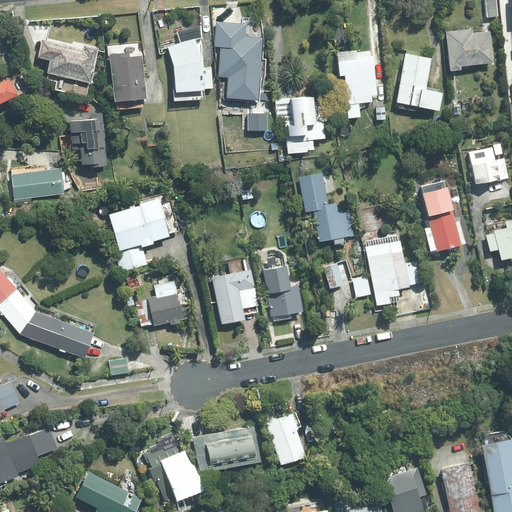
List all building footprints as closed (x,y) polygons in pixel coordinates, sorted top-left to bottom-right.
[(496,0),(485,0),(488,16),(498,14),(496,0)] [(259,97),(263,36),(246,35),(247,22),(217,20),(215,45),(221,45),(219,76),(229,77),(228,95),(259,97)] [(473,27),(447,30),(451,67),(461,66),(461,63),(493,60),(490,30),(474,32),(473,27)] [(196,37),(168,45),(175,67),(176,89),(213,87),(212,67),(202,67),(202,55),(196,37)] [(84,48),(42,38),(38,56),(50,58),(47,71),(91,81),(99,47),(85,44),(84,48)] [(111,53),(115,99),(147,96),(143,55),(130,56),(130,51),(111,53)] [(432,57),(406,52),(398,100),(440,107),(443,90),(426,87),(432,57)] [(375,56),(339,60),(340,74),(345,73),(349,116),(360,114),(359,101),(373,100),(372,94),(379,93),(375,56)] [(0,81),(0,101),(18,93),(10,76),(0,81)] [(314,94),(292,96),(294,116),(285,116),(287,140),(325,136),(324,120),(316,120),(314,94)] [(386,107),(375,107),(375,119),(385,119),(386,107)] [(108,163),(102,112),(92,113),(92,117),(69,120),(73,148),(81,147),(83,166),(108,163)] [(267,112),(248,112),(249,129),(268,128),(267,112)] [(502,142),(469,148),(475,181),(508,175),(502,142)] [(62,166),(11,172),(15,199),(66,192),(62,166)] [(323,173),(300,177),(306,210),(315,208),(320,239),(353,233),(349,209),(339,211),(337,202),(328,203),(326,193),(335,192),(332,175),(323,176),(323,173)] [(447,179),(421,185),(431,224),(425,226),(431,251),(462,243),(447,179)] [(161,197),(110,213),(120,246),(115,247),(122,270),(148,262),(142,243),(172,234),(161,197)] [(511,219),(488,226),(490,232),(486,233),(490,249),(499,247),(501,258),(511,255),(511,256),(511,219)] [(401,239),(365,245),(377,303),(391,301),(389,294),(400,292),(399,286),(423,281),(419,259),(405,262),(401,239)] [(330,288),(343,285),(342,280),(352,277),(348,261),(324,266),(330,288)] [(286,263),(263,267),(272,315),(303,309),(298,283),(290,284),(286,263)] [(251,267),(212,276),(222,322),(245,317),(243,306),(259,302),(251,267)] [(0,268),(0,303),(17,288),(0,268)] [(137,274),(126,278),(130,289),(141,286),(137,274)] [(154,323),(154,324),(188,316),(182,288),(177,290),(175,281),(155,285),(157,294),(148,296),(148,298),(137,300),(142,325),(154,323)] [(369,281),(352,283),(354,296),(371,294),(369,281)] [(17,288),(0,303),(0,308),(20,332),(36,310),(17,288)] [(36,310),(20,332),(85,356),(94,332),(36,310)] [(126,357),(109,360),(111,374),(128,371),(126,357)] [(0,409),(20,400),(11,380),(0,384),(0,409)] [(291,412),(266,420),(281,462),(306,453),(291,412)] [(254,424),(194,436),(200,470),(260,458),(254,424)] [(4,432),(0,433),(0,479),(19,472),(19,471),(41,462),(38,454),(58,447),(49,426),(7,442),(4,432)] [(511,511),(511,436),(483,442),(494,511),(511,511)] [(152,466),(149,467),(164,502),(188,492),(181,474),(190,470),(179,444),(164,450),(163,448),(152,453),(151,451),(147,452),(152,466)] [(479,511),(469,460),(442,466),(450,511),(479,511)] [(423,511),(425,511),(412,469),(384,477),(394,511),(423,511)] [(134,511),(143,496),(89,470),(77,494),(98,505),(96,509),(102,511),(134,511)]
